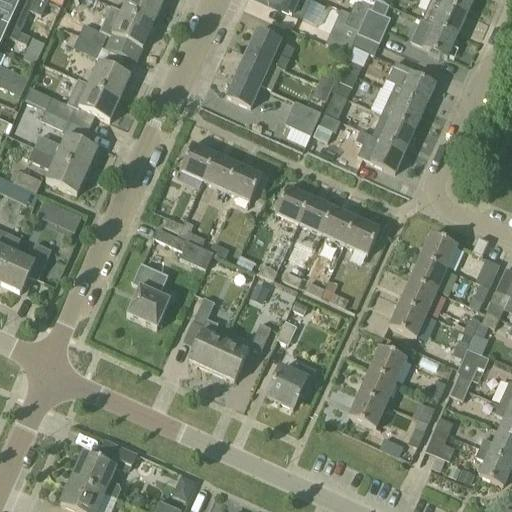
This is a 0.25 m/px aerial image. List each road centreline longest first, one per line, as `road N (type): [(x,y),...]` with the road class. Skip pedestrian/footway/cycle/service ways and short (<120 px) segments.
road 1 (residential): [(50,371),(151,146),(152,127),(217,0)]
road 2 (residential): [(352,511),(50,371)]
road 3 (residential): [(511,240),(436,202),(511,18)]
road 4 (residential): [(0,486),(50,371)]
